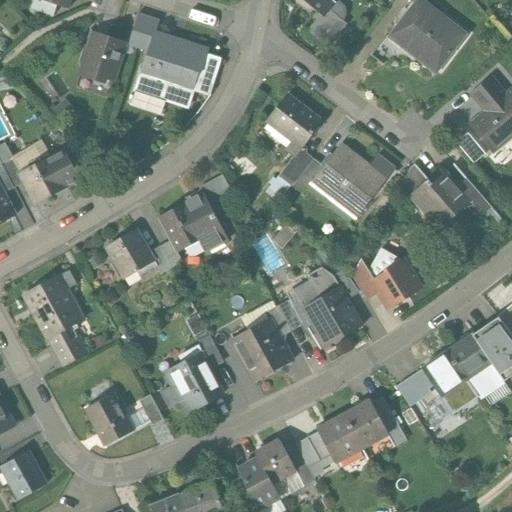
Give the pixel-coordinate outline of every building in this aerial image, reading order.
[(37,0),(67,9),(69,0),(37,0)] [(305,0),(324,16),(337,0),(305,0)] [(468,35),(423,0),(417,0),(388,36),(406,50),(407,48),(435,71),(451,52),(453,54),(468,35)] [(159,22),(146,18),(139,41),(150,45),(153,36),(154,37),(159,22)] [(125,45),(94,34),(80,75),(112,86),(125,45)] [(154,37),(153,36),(150,45),(140,77),(136,91),(165,101),(187,109),(193,91),(208,96),(216,72),(203,68),(206,57),(208,51),(185,43),(184,47),(154,37)] [(206,57),(203,68),(216,72),(219,61),(206,57)] [(488,78),(469,94),(477,104),(496,88),(488,78)] [(503,97),(496,88),(477,104),(485,113),(469,126),(492,154),(511,136),(511,90),(503,97)] [(321,123),(286,97),(267,123),(302,149),(321,123)] [(368,167),(341,146),(342,145),(340,144),(322,167),(313,178),(315,179),(359,214),(394,169),(377,156),(368,167)] [(21,174),(20,174),(24,183),(35,204),(75,184),(77,187),(85,184),(74,162),(70,164),(64,152),(21,174)] [(298,152),(279,176),(293,187),(298,180),(311,163),(298,152)] [(311,163),(298,180),(307,188),(315,179),(313,178),(322,167),(313,160),(311,163)] [(21,174),(14,161),(2,167),(13,188),(24,183),(20,174),(21,174)] [(13,188),(2,167),(0,168),(0,191),(1,195),(13,188)] [(469,205),(444,175),(430,186),(427,182),(413,194),(442,227),(469,205)] [(222,177),(211,183),(222,203),(232,197),(222,177)] [(222,203),(211,183),(199,189),(203,197),(213,214),(224,208),(222,203)] [(0,191),(0,224),(13,218),(1,195),(0,191)] [(203,197),(159,220),(170,241),(177,255),(178,255),(198,244),(204,254),(228,242),(213,214),(203,197)] [(136,231),(106,248),(124,279),(136,272),(139,277),(155,267),(157,266),(149,252),(136,231)] [(177,255),(170,241),(159,246),(172,268),(182,262),(178,255),(177,255)] [(172,268),(159,246),(149,252),(157,266),(155,267),(160,275),(172,268)] [(401,262),(381,250),(368,274),(373,282),(372,283),(379,294),(388,309),(420,289),(403,261),(401,262)] [(361,262),(352,278),(366,302),(379,294),(372,283),(373,282),(368,274),(361,262)] [(358,292),(342,270),(332,277),(339,288),(345,300),(358,292)] [(68,272),(26,295),(59,356),(82,344),(73,327),(84,321),(67,291),(76,286),(68,272)] [(339,288),(305,308),(312,322),(308,324),(306,320),(301,323),(302,324),(299,326),(306,339),(311,337),(319,351),(360,327),(345,300),(339,288)] [(290,302),(277,308),(289,331),(299,326),(302,324),(301,323),(290,302)] [(277,308),(266,315),(269,321),(278,337),(289,331),(277,308)] [(511,337),(498,319),(472,336),(503,382),(503,383),(511,376),(511,337)] [(278,337),(269,321),(232,340),(255,382),(291,363),(277,338),(278,337)] [(224,363),(210,336),(198,341),(213,369),(224,363)] [(472,336),(447,353),(478,399),(503,382),(472,336)] [(82,344),(59,356),(65,367),(89,355),(82,344)] [(223,396),(199,349),(181,359),(186,369),(170,377),(175,386),(182,399),(179,401),(179,402),(186,415),(223,396)] [(478,399),(447,353),(422,370),(433,387),(453,415),(478,399)] [(422,370),(396,387),(409,408),(431,394),(429,390),(433,387),(422,370)] [(175,386),(162,392),(170,407),(179,402),(179,401),(182,399),(175,386)] [(131,434),(112,397),(86,410),(105,447),(131,434)] [(152,397),(140,403),(150,424),(151,424),(153,427),(164,421),(152,397)] [(0,433),(14,427),(0,400),(0,433)] [(382,400),(371,406),(383,427),(393,421),(382,400)] [(371,406),(369,402),(344,416),(360,445),(373,438),(375,441),(387,435),(383,427),(371,406)] [(360,445),(344,416),(317,431),(318,434),(329,455),(334,463),(346,456),(344,453),(360,445)] [(329,455),(318,434),(307,440),(319,461),(329,455)] [(282,448),(279,441),(255,454),(258,460),(272,485),(295,472),(294,470),(282,448)] [(306,464),(294,442),(282,448),(294,470),(306,464)] [(30,454),(3,468),(20,500),(46,486),(30,454)] [(272,485),(258,460),(239,470),(247,489),(256,511),(279,498),(272,485)] [(224,511),(212,483),(179,496),(185,511),(224,511)] [(257,511),(256,511),(247,489),(235,494),(243,511),(257,511)] [(185,511),(179,496),(151,508),(152,511),(185,511)]
